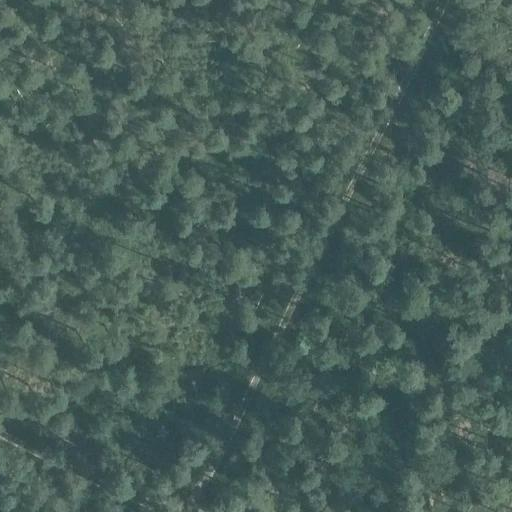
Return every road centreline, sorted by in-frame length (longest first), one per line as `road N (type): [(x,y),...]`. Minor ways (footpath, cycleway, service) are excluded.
road 1 (track): [(202,511),(457,0)]
road 2 (track): [(0,438),(116,497),(178,511)]
